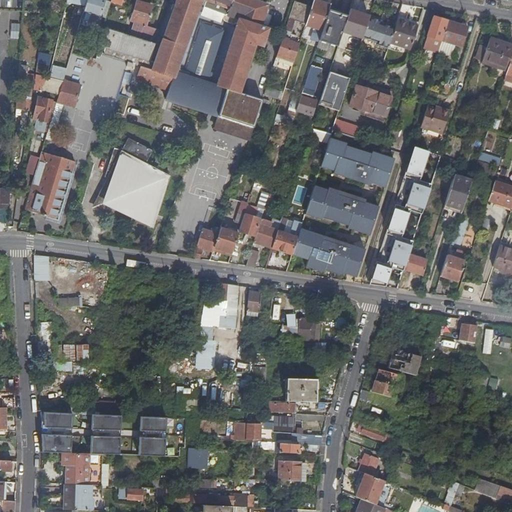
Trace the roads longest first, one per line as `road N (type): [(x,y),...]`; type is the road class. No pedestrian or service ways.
road 1 (unclassified): [(17,242),(370,297)]
road 2 (residential): [(24,511),(17,242)]
road 3 (residential): [(328,511),(336,434),(370,297)]
road 4 (unclassified): [(370,297),(511,316)]
